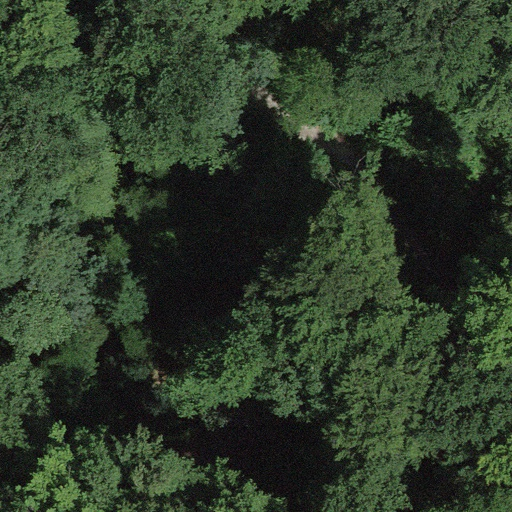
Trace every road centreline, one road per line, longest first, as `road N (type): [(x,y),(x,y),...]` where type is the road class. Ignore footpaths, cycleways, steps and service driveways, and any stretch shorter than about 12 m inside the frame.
road 1 (motorway): [(306,0),(190,511)]
road 2 (motorway): [(425,511),(510,0)]
road 3 (track): [(0,474),(123,423),(431,335)]
